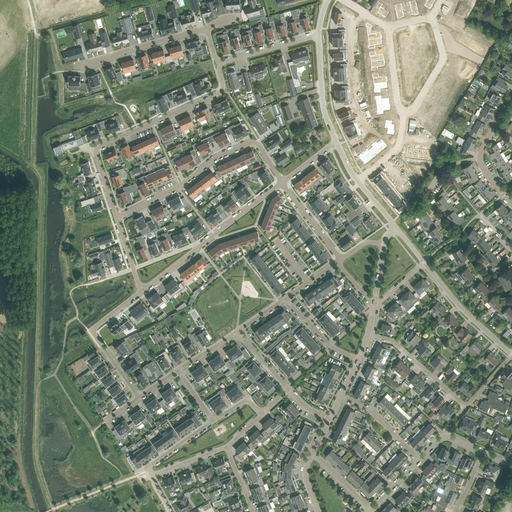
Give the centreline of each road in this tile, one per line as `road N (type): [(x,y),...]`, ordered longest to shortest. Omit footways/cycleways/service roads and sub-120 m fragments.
road 1 (residential): [(117,218),(96,149),(217,94),(219,63)]
road 2 (residential): [(479,158),(446,168),(426,200),(511,301)]
road 3 (residential): [(281,182),(250,142),(117,218)]
road 4 (residential): [(511,354),(466,405),(393,341),(369,333)]
road 5 (residential): [(281,182),(139,293)]
road 6 (residential): [(138,398),(92,330),(139,293)]
road 7 (residential): [(206,28),(75,66)]
road 8 (residential): [(511,354),(421,265)]
